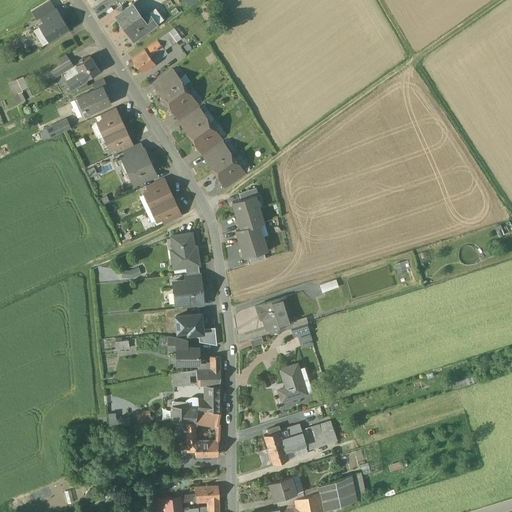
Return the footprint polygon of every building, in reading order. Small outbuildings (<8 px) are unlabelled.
[(41,17),(54,9),(54,8),(49,0),(32,11),(37,19),(41,17)] [(218,10),(212,1),(208,4),(214,13),(218,10)] [(141,17),(131,3),(115,15),(125,30),(127,29),(135,40),(156,25),(147,13),(141,17)] [(54,9),(41,17),(44,23),(58,15),(54,9)] [(44,23),(40,26),(49,41),(68,29),(58,14),(58,15),(44,23)] [(169,32),(157,40),(164,49),(165,49),(176,41),(169,32)] [(164,49),(157,40),(144,49),(154,63),(167,53),(165,49),(164,49)] [(144,49),(131,58),(141,72),(154,63),(144,49)] [(90,55),(75,64),(75,65),(80,72),(84,79),(99,70),(90,55)] [(69,59),(59,65),(63,72),(73,66),(69,59)] [(59,65),(48,72),(53,78),(62,72),(63,72),(59,65)] [(63,72),(62,72),(66,79),(78,72),(80,72),(75,65),(73,66),(63,72)] [(171,68),(152,81),(157,88),(176,74),(171,68)] [(78,72),(66,79),(71,86),(71,87),(84,79),(80,72),(78,72)] [(157,88),(165,100),(185,86),(176,74),(157,88)] [(103,78),(92,83),(94,89),(102,85),(102,86),(105,84),(103,78)] [(84,79),(71,87),(71,86),(68,88),(71,93),(88,85),(84,79)] [(21,92),(17,80),(8,84),(17,104),(21,102),(18,93),(21,92)] [(102,86),(102,85),(94,89),(76,97),(84,114),(110,103),(102,86)] [(185,86),(165,100),(174,112),(175,112),(194,98),(185,86)] [(194,98),(175,112),(179,119),(197,106),(198,105),(194,98)] [(197,106),(179,119),(183,124),(201,111),(197,106)] [(114,108),(101,114),(103,119),(116,113),(114,108)] [(201,111),(183,124),(182,125),(190,137),(210,123),(201,111)] [(103,119),(97,122),(103,135),(123,126),(117,113),(116,113),(103,119)] [(66,118),(46,127),(51,137),(70,128),(66,118)] [(210,123),(190,137),(199,149),(200,148),(218,135),(210,123)] [(123,126),(103,135),(109,148),(116,145),(128,139),(129,139),(123,126)] [(218,135),(200,148),(204,153),(221,140),(222,140),(218,135)] [(128,139),(116,145),(119,152),(123,150),(131,146),(128,139)] [(221,140),(204,153),(203,153),(207,158),(225,145),(221,140)] [(131,146),(123,150),(126,156),(142,148),(139,142),(131,146)] [(225,145),(207,158),(206,159),(214,171),(233,157),(225,145)] [(126,156),(121,158),(134,184),(155,174),(151,166),(150,167),(147,162),(149,161),(143,148),(126,156)] [(233,157),(214,171),(222,182),(224,181),(223,181),(241,168),(233,157)] [(241,168),(223,181),(224,181),(227,186),(245,173),(241,168)] [(162,178),(146,185),(149,191),(165,183),(162,178)] [(149,191),(144,193),(150,206),(172,196),(165,183),(149,191)] [(255,187),(238,193),(240,199),(252,196),(254,195),(258,194),(255,187)] [(254,195),(252,196),(240,199),(232,202),(236,215),(258,208),(254,195)] [(172,196),(150,206),(156,220),(161,217),(177,210),(178,210),(172,196)] [(258,208),(236,215),(240,228),(240,229),(258,223),(258,224),(263,222),(258,208)] [(177,210),(161,217),(164,223),(180,216),(177,210)] [(258,223),(240,229),(240,228),(236,230),(240,244),(262,237),(258,224),(258,223)] [(191,233),(170,236),(174,257),(172,258),(173,268),(185,267),(198,265),(199,264),(198,254),(195,254),(191,233)] [(262,237),(240,244),(244,257),(266,250),(262,237)] [(407,261),(396,264),(399,274),(410,271),(407,261)] [(198,265),(185,267),(186,274),(198,272),(199,272),(198,265)] [(122,277),(140,276),(139,268),(122,269),(122,277)] [(186,274),(185,274),(186,281),(198,280),(198,272),(186,274)] [(186,281),(172,282),(175,304),(202,301),(200,279),(186,281)] [(331,281),(320,284),(321,290),(333,286),(331,281)] [(278,299),(256,306),(258,315),(261,314),(266,329),(268,329),(287,323),(289,328),(292,327),(287,312),(283,313),(278,299)] [(201,310),(173,314),(176,335),(184,334),(184,338),(199,336),(204,336),(203,329),(201,310)] [(287,323),(268,329),(269,334),(289,328),(287,323)] [(292,327),(294,336),(297,335),(309,332),(306,323),(292,327)] [(199,342),(216,345),(214,327),(203,329),(204,336),(199,336),(199,342)] [(309,332),(297,335),(301,347),(313,344),(309,332)] [(187,340),(169,337),(169,349),(177,349),(177,348),(187,347),(187,340)] [(262,337),(250,341),(252,346),(263,343),(262,337)] [(116,349),(128,348),(128,339),(115,340),(116,349)] [(187,347),(177,348),(177,349),(177,358),(182,358),(182,363),(198,363),(198,347),(187,347)] [(220,356),(210,356),(210,370),(220,370),(220,356)] [(296,363),(280,368),(286,387),(278,389),(281,400),(306,393),(296,363)] [(198,370),(181,371),(182,386),(182,387),(187,386),(198,385),(198,370)] [(210,370),(198,370),(198,385),(219,383),(220,370),(210,370)] [(453,381),(455,388),(467,384),(466,378),(453,381)] [(219,385),(206,387),(206,400),(207,411),(219,412),(219,385)] [(184,407),(179,407),(179,403),(173,403),(172,422),(173,422),(186,422),(194,422),(195,422),(197,410),(198,409),(189,408),(189,406),(184,407)] [(197,410),(195,422),(216,426),(218,414),(197,410)] [(157,412),(136,414),(137,423),(158,421),(157,412)] [(194,422),(186,422),(187,442),(188,451),(195,451),(195,442),(194,422)] [(325,422),(300,430),(300,432),(301,432),(303,438),(328,430),(325,422)] [(280,430),(279,430),(282,439),(300,432),(300,430),(298,424),(280,430)] [(269,433),(263,435),(268,449),(283,444),(282,439),(279,430),(269,433)] [(328,430),(303,438),(305,444),(307,450),(332,442),(328,430)] [(300,432),(282,439),(283,444),(303,438),(301,432),(300,432)] [(303,438),(283,444),(285,450),(305,444),(303,438)] [(217,441),(195,442),(195,451),(195,455),(217,454),(217,441)] [(283,444),(268,449),(273,464),(279,461),(282,460),(283,460),(288,459),(285,450),(283,444)] [(303,491),(297,473),(290,476),(295,493),(303,491)] [(360,473),(352,476),(354,482),(362,479),(360,473)] [(352,475),(318,486),(319,491),(322,510),(322,511),(358,500),(357,498),(366,496),(362,479),(354,482),(352,476),(352,475)] [(290,476),(269,482),(274,499),(276,499),(295,493),(290,476)] [(218,485),(194,487),(195,493),(195,499),(208,498),(218,499),(218,485)] [(296,498),(295,499),(296,505),(296,511),(317,511),(322,510),(319,491),(296,498)] [(295,499),(296,498),(295,493),(276,499),(278,508),(279,508),(289,506),(288,501),(295,499)] [(179,496),(163,498),(164,511),(180,511),(181,510),(179,496)] [(164,511),(163,498),(155,499),(156,511),(164,511)] [(218,499),(208,498),(208,509),(208,511),(218,511),(218,504),(218,499)]
